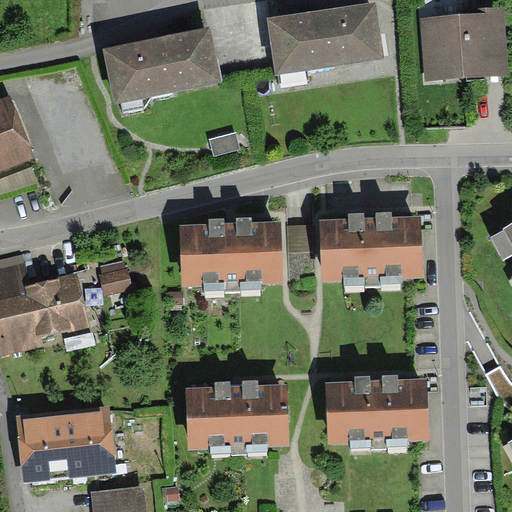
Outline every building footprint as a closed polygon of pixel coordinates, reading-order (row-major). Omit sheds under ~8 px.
[(265,21),(275,79),(375,62),(365,4),(265,21)] [(501,18),(420,22),(424,84),(505,80),(501,18)] [(115,105),(215,86),(204,28),(104,47),(115,105)] [(0,170),(28,159),(6,104),(0,106),(0,170)] [(0,184),(0,199),(39,190),(36,177),(0,184)] [(380,224),(363,224),(363,215),(349,216),(349,224),(325,225),(326,296),(417,294),(415,224),(389,224),(389,216),(380,216),(380,224)] [(240,228),(223,228),(223,220),(209,220),(209,228),(185,229),(186,300),(276,298),(275,228),(249,228),(249,220),(240,220),(240,228)] [(511,226),(499,234),(511,257),(511,226)] [(0,350),(84,332),(74,287),(31,296),(25,267),(0,272),(0,350)] [(99,276),(102,293),(126,289),(123,272),(99,276)] [(386,383),(369,384),(369,375),(355,375),(355,384),(331,384),(332,455),(422,453),(421,383),(395,384),(395,375),(386,375),(386,383)] [(246,390),(229,390),(229,381),(214,382),(215,390),(191,391),(192,462),(282,460),(281,390),(255,390),(255,382),(246,382),(246,390)] [(99,415),(18,422),(25,477),(104,468),(99,415)] [(141,511),(141,502),(96,506),(96,511),(141,511)]
